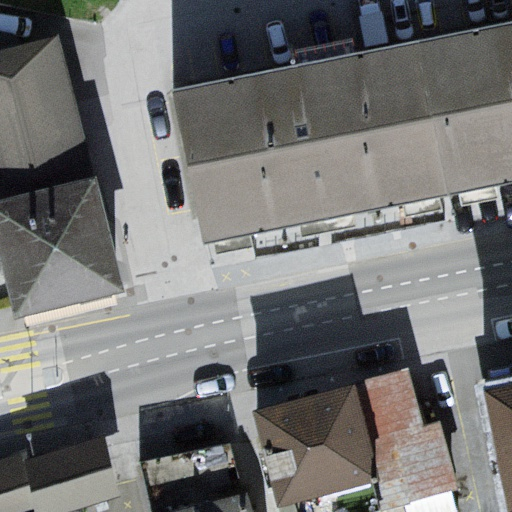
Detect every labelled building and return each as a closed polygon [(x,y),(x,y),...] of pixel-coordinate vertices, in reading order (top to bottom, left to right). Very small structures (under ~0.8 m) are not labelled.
[(511,23),(413,45),(440,171),(442,184),(511,169),(511,23)] [(63,36),(0,51),(0,250),(15,313),(124,287),(63,36)] [(413,45),(178,90),(205,222),(208,236),(442,184),(440,171),(413,45)] [(441,511),(411,383),(356,396),(383,511),(441,511)] [(511,391),(495,395),(511,474),(511,391)] [(356,396),(264,417),(284,501),(375,479),(356,396)] [(108,446),(0,464),(0,511),(99,511),(128,505),(108,446)] [(247,511),(229,449),(124,465),(129,511),(247,511)]
